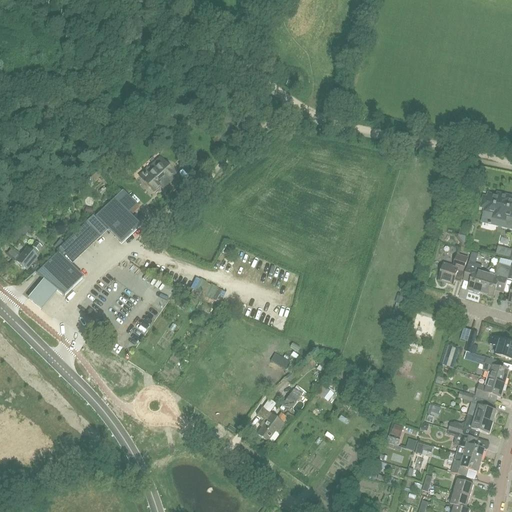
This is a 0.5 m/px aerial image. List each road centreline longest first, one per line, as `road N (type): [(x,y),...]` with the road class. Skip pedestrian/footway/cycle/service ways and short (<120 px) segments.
road 1 (primary): [(157,511),(112,423),(0,307)]
road 2 (track): [(246,66),(328,118),(472,153)]
road 3 (track): [(291,98),(146,232)]
road 4 (residential): [(303,511),(166,414)]
